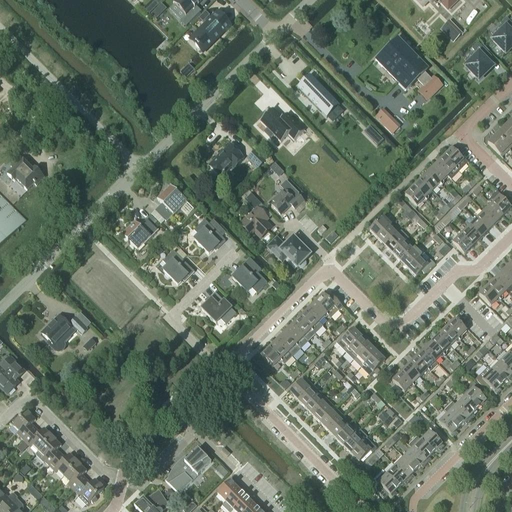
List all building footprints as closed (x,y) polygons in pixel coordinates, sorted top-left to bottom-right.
[(186,27),(201,12),(195,7),(202,0),(179,0),(175,4),(174,5),(185,17),(180,22),(186,27)] [(415,0),(422,7),(429,0),(437,0),(448,11),(458,0),(415,0)] [(148,5),(143,10),(149,16),(154,11),(148,5)] [(156,10),(151,16),(156,21),(161,15),(156,10)] [(203,23),(210,16),(205,12),(198,19),(203,23)] [(192,40),(204,52),(228,27),(216,15),(192,40)] [(505,30),(493,42),(505,55),(511,48),(511,25),(506,20),(501,25),(505,30)] [(440,31),(453,43),(460,36),(447,24),(440,31)] [(396,40),(375,61),(405,91),(416,80),(422,87),(430,79),(423,73),(426,70),(396,40)] [(478,56),(466,69),(478,81),(491,69),(486,63),(491,58),(487,54),(480,47),(477,45),(472,50),(478,56)] [(482,45),(480,47),(487,54),(489,53),(482,45)] [(188,66),(180,75),(186,81),(194,72),(188,66)] [(297,89),(324,117),(337,105),(310,77),(309,77),(310,78),(298,89),(297,89)] [(442,87),(432,77),(430,79),(422,87),(418,91),(428,101),(442,87)] [(287,115),(282,120),(272,110),(260,123),(267,130),(264,133),(270,140),(273,137),(281,144),(288,136),(294,142),(304,133),(287,115)] [(383,110),(375,118),(379,122),(392,136),(400,128),(383,110)] [(511,138),(511,123),(511,122),(503,130),(511,138)] [(369,128),(364,133),(378,147),(383,142),(369,128)] [(509,151),(511,147),(511,138),(503,130),(495,137),(509,151)] [(501,159),(509,151),(495,137),(487,145),(501,159)] [(242,161),(240,159),(241,158),(230,146),(208,168),(210,170),(211,171),(216,176),(217,177),(219,179),(222,176),(222,177),(224,175),(224,174),(231,168),(233,170),(242,161)] [(451,150),(443,158),(459,173),(468,164),(464,160),(462,162),(451,150)] [(247,161),(253,167),(257,171),(260,167),(264,163),(254,153),(247,161)] [(43,178),(34,169),(33,171),(19,158),(10,167),(12,169),(6,175),(14,182),(16,180),(27,191),(34,184),(36,186),(43,178)] [(435,166),(447,178),(447,177),(451,181),(459,173),(443,158),(435,166)] [(439,185),(447,178),(435,166),(428,174),(439,185)] [(432,193),(439,185),(428,174),(420,181),(432,193)] [(482,179),(479,175),(472,182),(476,185),(482,179)] [(424,201),(432,193),(420,181),(412,189),(424,201)] [(283,191),(269,205),(280,216),(290,206),(294,210),(303,202),(297,196),(298,195),(285,183),(280,188),(283,191)] [(181,208),(187,203),(170,186),(157,200),(162,205),(155,212),(166,224),(181,210),(180,209),(181,208)] [(416,209),(424,201),(412,189),(404,197),(416,209)] [(454,200),(457,203),(461,200),(452,192),(449,195),(454,200)] [(491,206),(502,218),(510,210),(499,198),(500,197),(496,193),(487,203),(491,206)] [(257,209),(261,205),(251,195),(244,201),(254,211),(239,226),(250,237),(254,233),(260,239),(271,228),(265,222),(267,220),(257,209)] [(0,248),(26,222),(0,196),(0,248)] [(454,207),(457,203),(454,200),(450,203),(446,207),(450,211),(454,207)] [(181,208),(188,216),(194,210),(187,202),(187,203),(181,208)] [(495,225),(502,218),(491,206),(483,214),(495,225)] [(487,233),(495,225),(483,214),(475,221),(487,233)] [(377,240),(391,226),(383,218),(381,220),(369,232),(377,240)] [(144,246),(158,232),(146,220),(139,227),(134,222),(121,235),(137,252),(143,246),(144,246)] [(220,247),(225,242),(221,238),(225,234),(213,221),(209,226),(204,221),(193,232),(198,237),(194,241),(196,244),(197,245),(198,247),(199,247),(201,248),(208,256),(218,246),(220,247)] [(479,241),(487,233),(475,221),(468,229),(479,241)] [(396,236),(389,228),(391,226),(377,240),(385,247),(396,236)] [(317,232),(321,236),(326,231),(322,227),(317,232)] [(471,249),(479,241),(468,229),(460,237),(471,249)] [(166,232),(162,236),(166,241),(171,237),(166,232)] [(396,236),(385,247),(392,255),(404,244),(408,239),(400,232),(396,236)] [(330,245),(337,238),(333,233),(325,241),(330,245)] [(464,256),(471,249),(460,237),(452,245),(464,256)] [(296,269),(298,268),(300,269),(302,269),(304,268),(305,266),(305,264),(304,262),(309,256),(303,250),(304,250),(299,245),(292,239),(284,247),(276,239),(266,248),(282,263),(286,259),(296,269)] [(412,251),(404,244),(392,255),(400,263),(412,251)] [(154,255),(157,259),(163,253),(160,249),(154,255)] [(422,257),(414,249),(412,251),(400,263),(408,271),(422,257)] [(162,263),(167,268),(163,272),(165,275),(166,276),(166,278),(168,278),(169,279),(177,287),(187,277),(189,278),(194,273),(173,252),(162,263)] [(416,279),(422,273),(425,276),(435,266),(424,255),(422,257),(408,271),(416,279)] [(267,284),(258,275),(261,271),(249,260),(241,268),(242,270),(232,280),(240,288),(241,289),(241,290),(243,291),(244,292),(247,294),(251,290),(256,295),(267,284)] [(511,268),(510,266),(502,273),(511,283),(511,268)] [(506,293),(511,286),(511,283),(502,273),(494,281),(506,293)] [(498,300),(506,293),(494,281),(487,289),(498,300)] [(490,308),(498,300),(487,289),(479,296),(490,308)] [(209,319),(209,320),(210,322),(211,322),(213,323),(216,325),(220,321),(225,326),(236,315),(215,294),(210,299),(211,301),(201,311),(209,319)] [(330,297),(327,301),(322,296),(315,304),(326,316),(331,320),(342,309),(330,297)] [(319,323),(326,316),(315,304),(307,312),(319,323)] [(311,331),(319,323),(307,312),(299,319),(311,331)] [(81,336),(87,331),(85,329),(90,325),(80,315),(70,325),(81,336)] [(49,327),(41,335),(48,342),(46,345),(54,353),(58,354),(62,353),(64,351),(65,347),(64,344),(61,340),(71,330),(58,316),(48,326),(49,327)] [(311,331),(299,319),(292,327),(307,343),(315,335),(311,331)] [(446,328),(458,340),(466,332),(454,321),(446,328)] [(300,351),(307,343),(292,327),(284,335),(300,351)] [(450,348),(458,340),(446,328),(439,336),(450,348)] [(336,345),(345,354),(361,339),(353,331),(342,342),(340,340),(336,345)] [(292,358),(300,351),(284,335),(276,343),(292,358)] [(443,356),(450,348),(439,336),(431,344),(443,356)] [(353,362),(369,346),(361,339),(345,354),(353,362)] [(91,340),(82,348),(88,354),(96,345),(91,340)] [(268,350),(280,362),(284,366),(292,358),(276,343),(268,350)] [(435,363),(443,356),(431,344),(423,352),(435,363)] [(361,370),(376,354),(369,346),(353,362),(361,370)] [(261,358),(272,370),(280,362),(268,350),(261,358)] [(438,366),(435,363),(423,352),(415,359),(427,371),(430,374),(438,366)] [(376,354),(361,370),(369,378),(374,373),(377,369),(384,362),(376,354)] [(511,359),(508,355),(499,364),(511,376),(511,359)] [(24,373),(13,363),(8,357),(0,364),(0,388),(7,396),(18,385),(15,382),(24,373)] [(322,358),(314,367),(317,371),(322,366),(322,365),(325,362),(322,358)] [(419,379),(427,371),(415,359),(408,367),(419,379)] [(510,382),(511,380),(511,376),(499,364),(490,373),(503,385),(508,380),(510,382)] [(411,387),(419,379),(408,367),(400,375),(411,387)] [(326,373),(321,378),(325,382),(330,377),(326,373)] [(498,389),(503,385),(490,373),(482,381),(496,396),(501,391),(498,389)] [(404,394),(411,387),(400,375),(392,383),(404,394)] [(297,402),(312,386),(305,379),(289,394),(297,402)] [(464,398),(477,411),(482,406),(484,408),(488,404),(475,391),(478,389),(472,383),(461,395),(464,398)] [(317,398),(320,394),(312,386),(297,402),(305,409),(317,398)] [(356,401),(360,397),(354,391),(351,394),(354,398),(353,398),(356,401)] [(317,398),(305,409),(312,417),(324,406),(317,398)] [(472,416),(477,411),(464,398),(456,407),(470,422),(474,418),(472,416)] [(324,406),(312,417),(320,425),(335,410),(328,402),(324,406)] [(385,406),(381,402),(377,406),(377,405),(376,407),(380,411),(385,406)] [(447,416),(459,428),(464,423),(466,425),(470,422),(456,407),(452,403),(444,412),(447,416)] [(328,433),(343,417),(335,410),(320,425),(328,433)] [(12,427),(18,433),(16,435),(24,442),(35,430),(31,426),(35,422),(26,413),(18,421),(16,420),(12,424),(14,426),(12,427)] [(378,419),(382,424),(388,419),(383,413),(378,419)] [(455,433),(459,428),(447,416),(438,424),(453,439),(457,435),(455,433)] [(336,440),(347,429),(351,425),(343,417),(328,433),(336,440)] [(343,448),(355,436),(347,429),(336,440),(343,448)] [(38,453),(52,439),(44,430),(40,434),(35,430),(24,442),(28,447),(30,445),(38,453)] [(355,436),(343,448),(351,456),(367,440),(368,439),(360,431),(355,436)] [(421,441),(433,454),(438,450),(440,452),(444,447),(429,433),(421,441)] [(433,454),(421,441),(420,442),(416,438),(408,446),(412,450),(427,465),(430,461),(428,459),(433,454)] [(49,468),(61,456),(57,451),(61,447),(52,439),(38,453),(46,461),(44,463),(49,468)] [(367,440),(351,456),(359,464),(370,452),(371,454),(376,449),(367,440)] [(178,464),(195,480),(211,464),(197,450),(184,463),(181,461),(178,464)] [(423,469),(427,465),(412,450),(403,459),(416,471),(420,466),(423,469)] [(63,479),(78,464),(69,456),(65,460),(61,456),(49,468),(54,472),(55,471),(63,479)] [(374,456),(370,460),(375,464),(375,465),(379,461),(378,461),(374,456)] [(411,476),(416,471),(403,459),(395,467),(409,482),(413,478),(411,476)] [(74,493),(86,481),(82,477),(86,473),(78,464),(63,479),(71,487),(70,488),(74,493)] [(179,496),(195,480),(178,464),(175,467),(178,469),(165,482),(179,496)] [(405,486),(409,482),(395,467),(386,476),(398,488),(403,484),(405,486)] [(398,488),(386,476),(382,472),(373,480),(377,485),(378,485),(373,490),(384,501),(388,496),(392,499),(396,495),(394,493),(398,488)] [(74,493),(79,497),(78,499),(86,507),(89,505),(91,503),(92,505),(97,501),(95,499),(103,490),(95,481),(90,485),(86,481),(74,493)] [(225,504),(238,491),(230,483),(217,496),(225,504)] [(164,496),(172,503),(177,498),(169,491),(164,496)] [(226,511),(232,511),(233,511),(245,499),(238,491),(225,504),(222,507),(226,511)] [(163,511),(169,508),(159,492),(134,508),(137,511),(163,511)] [(4,511),(16,500),(17,499),(14,495),(12,495),(6,501),(0,494),(0,511),(4,511)] [(44,499),(39,504),(47,511),(55,511),(56,511),(44,499)] [(245,499),(233,511),(247,511),(253,506),(245,499)] [(20,511),(21,511),(22,510),(22,507),(21,505),(16,500),(4,511),(20,511)]
